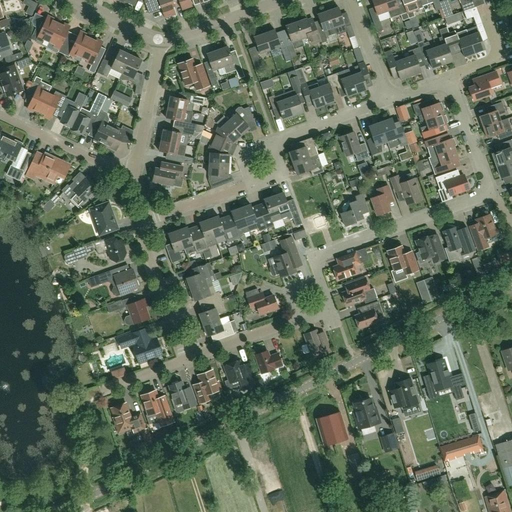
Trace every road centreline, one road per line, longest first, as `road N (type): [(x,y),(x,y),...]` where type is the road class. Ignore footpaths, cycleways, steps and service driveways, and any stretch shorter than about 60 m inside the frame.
road 1 (residential): [(511,282),(56,511)]
road 2 (residential): [(320,277),(314,259),(324,253),(488,194)]
road 3 (residential): [(187,361),(142,238),(147,219)]
road 4 (residential): [(135,169),(100,162),(0,115)]
road 5 (residential): [(135,169),(160,40)]
road 6 (residential): [(160,40),(282,0)]
road 7 (residential): [(488,194),(449,79)]
road 8 (residential): [(273,143),(386,100)]
